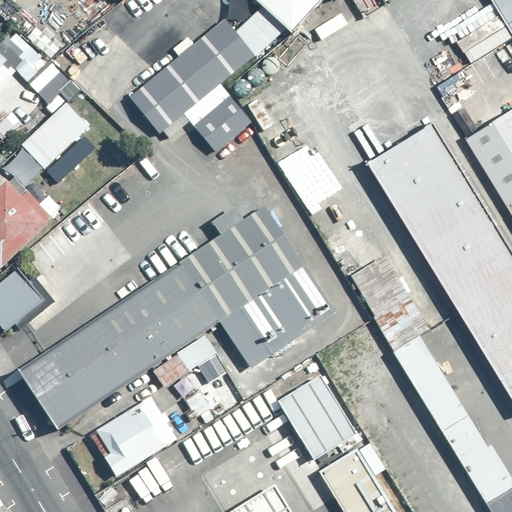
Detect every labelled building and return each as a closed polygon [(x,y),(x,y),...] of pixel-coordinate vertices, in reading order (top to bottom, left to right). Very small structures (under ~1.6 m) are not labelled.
[(30,12),(16,0),(0,0),(0,7),(20,25),(30,12)] [(302,0),(244,0),(278,29),(302,0)] [(511,0),(482,0),(511,49),(511,0)] [(253,56),(224,21),(127,101),(157,137),(183,115),(215,153),(250,124),(218,85),(253,56)] [(511,110),(502,94),(451,124),(511,224),(511,110)] [(89,128),(65,104),(21,145),(45,170),(89,128)] [(511,278),(412,114),(353,149),(509,407),(511,405),(511,278)] [(51,218),(14,177),(8,182),(6,180),(0,185),(0,267),(47,225),(45,224),(51,218)] [(248,196),(6,363),(46,421),(204,312),(234,356),(319,298),(248,196)] [(45,302),(18,267),(0,280),(0,329),(4,334),(45,302)] [(507,494),(405,332),(377,350),(479,511),(507,494)] [(229,372),(206,337),(153,371),(163,388),(197,366),(209,385),(229,372)] [(340,424),(302,363),(256,392),(294,453),(340,424)] [(128,388),(74,425),(102,466),(156,429),(128,388)] [(407,511),(446,488),(413,435),(373,460),(405,511),(407,511)] [(385,511),(340,440),(303,463),(333,511),(385,511)]
